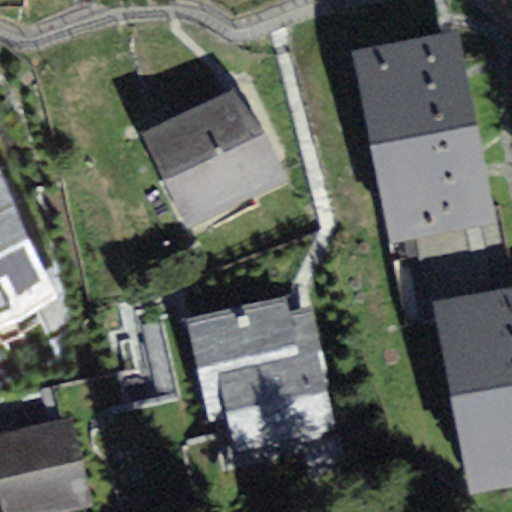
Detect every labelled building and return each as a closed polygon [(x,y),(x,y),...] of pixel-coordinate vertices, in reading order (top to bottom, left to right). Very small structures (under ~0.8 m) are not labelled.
[(452,31),(337,54),(375,243),(490,220),(452,31)] [(228,94),(128,143),(175,237),(275,188),(228,94)] [(21,174),(0,184),(0,277),(59,248),(21,174)] [(511,283),(413,304),(454,503),(511,490),(511,283)] [(285,295),(181,319),(209,436),(313,412),(285,295)] [(90,511),(74,423),(0,437),(0,511),(90,511)]
